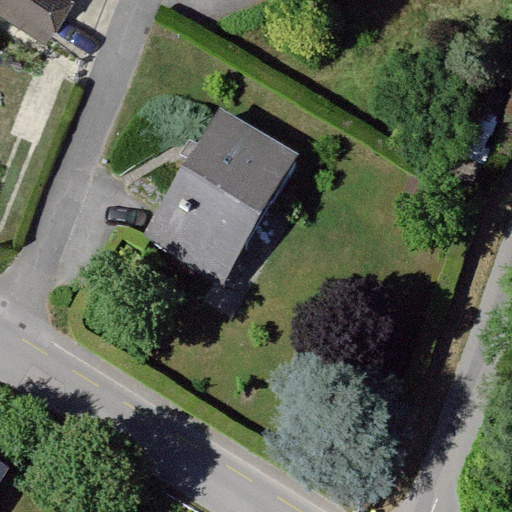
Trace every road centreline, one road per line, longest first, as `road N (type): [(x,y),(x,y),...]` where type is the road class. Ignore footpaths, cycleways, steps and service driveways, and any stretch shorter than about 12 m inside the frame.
road 1 (residential): [(0,340),(268,511)]
road 2 (residential): [(511,276),(434,511)]
